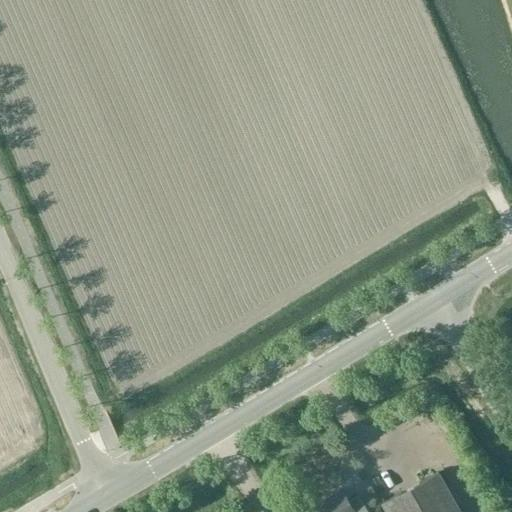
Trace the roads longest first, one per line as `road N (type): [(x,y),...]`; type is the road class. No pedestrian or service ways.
road 1 (tertiary): [(108,495),(441,302)]
road 2 (unclassified): [(108,495),(0,242)]
road 3 (unclassified): [(511,428),(441,302)]
